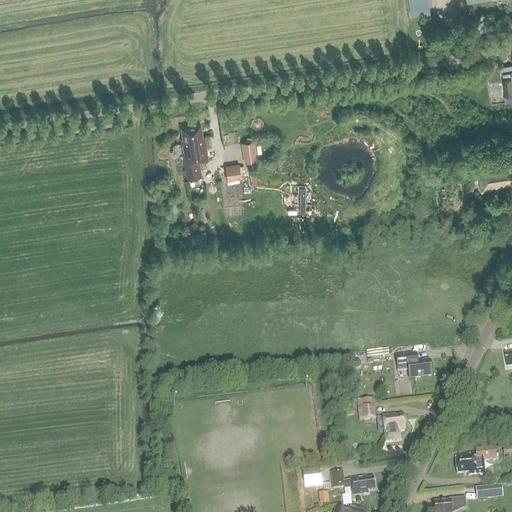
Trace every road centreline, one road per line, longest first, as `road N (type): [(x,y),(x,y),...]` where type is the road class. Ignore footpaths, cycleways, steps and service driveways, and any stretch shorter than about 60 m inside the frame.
road 1 (unclassified): [(0,128),(511,51)]
road 2 (tertiary): [(398,511),(511,281)]
